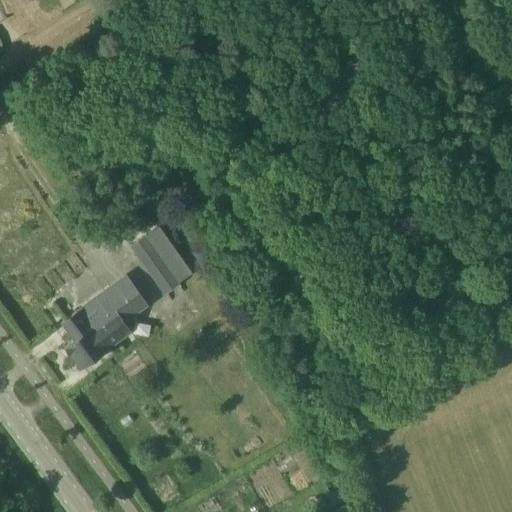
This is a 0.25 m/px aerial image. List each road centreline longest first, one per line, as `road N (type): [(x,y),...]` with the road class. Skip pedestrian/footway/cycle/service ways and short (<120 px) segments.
road 1 (secondary): [(82,511),(0,402)]
road 2 (track): [(0,69),(110,0)]
